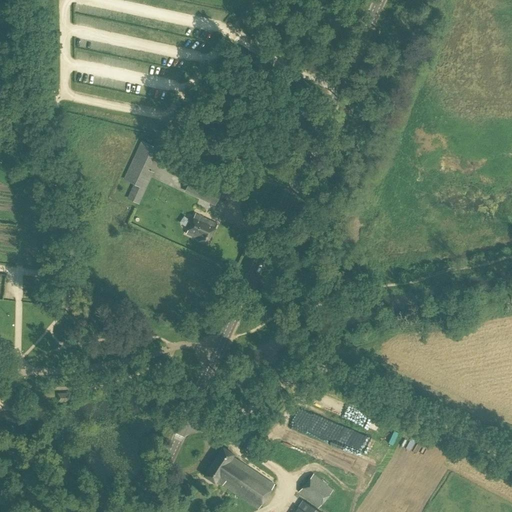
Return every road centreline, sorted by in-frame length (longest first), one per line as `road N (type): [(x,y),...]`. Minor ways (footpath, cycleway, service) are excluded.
road 1 (tertiary): [(187,423),(380,0)]
road 2 (unclassified): [(511,463),(327,370),(296,376),(229,421),(187,423)]
